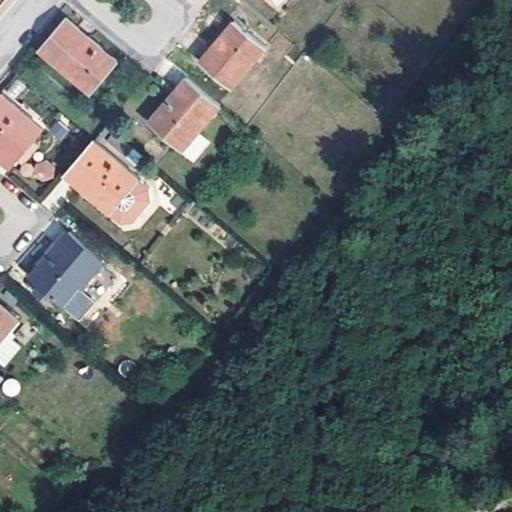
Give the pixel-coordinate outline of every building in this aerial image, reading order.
[(73,12),(47,43),(99,87),(126,56),(73,12)] [(242,13),(207,54),(239,80),(274,40),(242,13)] [(194,70),(156,115),(189,143),(228,97),(194,70)] [(1,91),(0,92),(0,145),(17,160),(44,127),(1,91)] [(102,134),(73,168),(127,213),(141,212),(157,194),(155,180),(102,134)] [(192,162),(209,143),(199,134),(183,154),(192,162)] [(0,145),(0,156),(12,166),(17,160),(0,145)] [(24,275),(64,229),(54,220),(14,267),(24,275)] [(76,225),(38,271),(72,299),(110,254),(76,225)] [(0,300),(0,342),(21,318),(0,300)]
